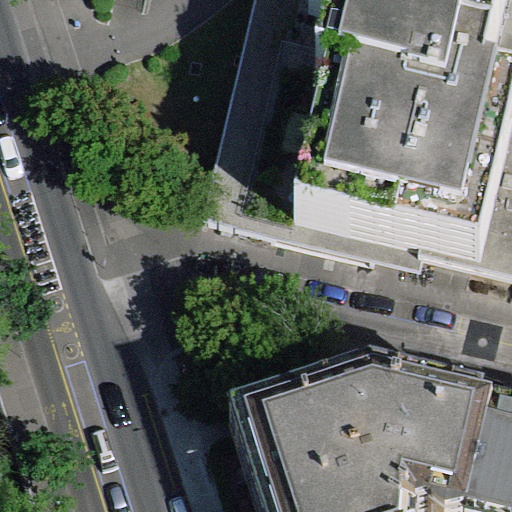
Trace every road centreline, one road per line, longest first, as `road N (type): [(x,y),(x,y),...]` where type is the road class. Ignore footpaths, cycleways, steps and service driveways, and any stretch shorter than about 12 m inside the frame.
road 1 (residential): [(511,365),(234,297),(193,294),(97,322)]
road 2 (tertiary): [(0,31),(97,322)]
road 3 (tertiary): [(97,322),(158,511)]
